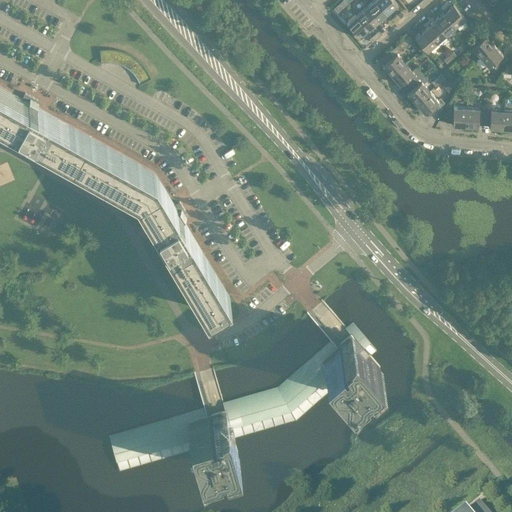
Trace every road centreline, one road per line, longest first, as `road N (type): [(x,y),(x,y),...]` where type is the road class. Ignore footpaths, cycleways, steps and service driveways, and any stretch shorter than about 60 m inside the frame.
road 1 (secondary): [(355,228),(155,0)]
road 2 (secondary): [(511,385),(355,228)]
road 3 (residential): [(202,340),(244,325),(355,228)]
road 4 (tertiary): [(511,148),(423,134),(357,64)]
